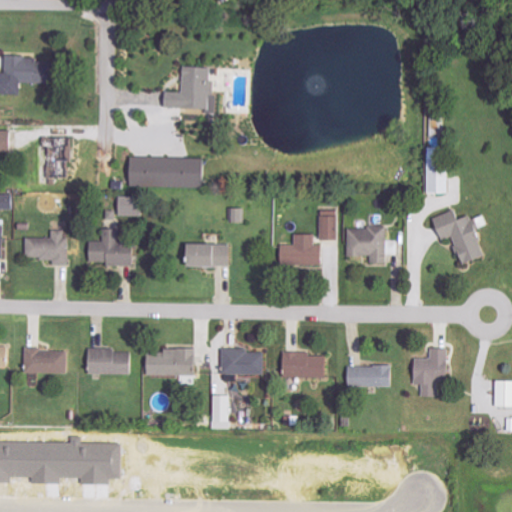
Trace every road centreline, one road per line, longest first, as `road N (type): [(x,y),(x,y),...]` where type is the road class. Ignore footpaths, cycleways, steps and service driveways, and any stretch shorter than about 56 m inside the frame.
road 1 (residential): [(0,306),(490,313)]
road 2 (residential): [(0,506),(318,511),(436,503)]
road 3 (residential): [(0,3),(101,8),(105,157)]
